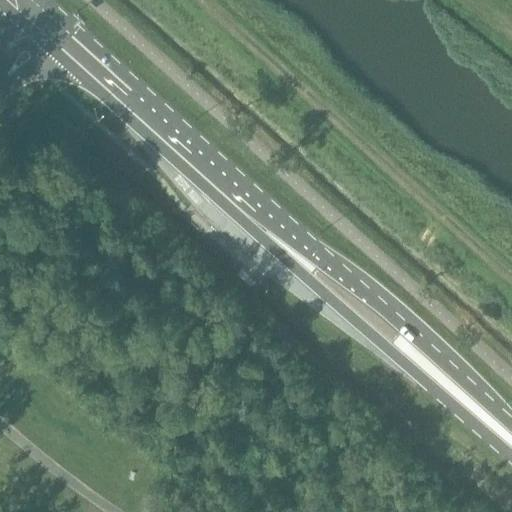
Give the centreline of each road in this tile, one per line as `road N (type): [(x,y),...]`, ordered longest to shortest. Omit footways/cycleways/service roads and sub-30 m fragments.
road 1 (primary): [(511,441),(48,26)]
road 2 (track): [(511,279),(203,0)]
